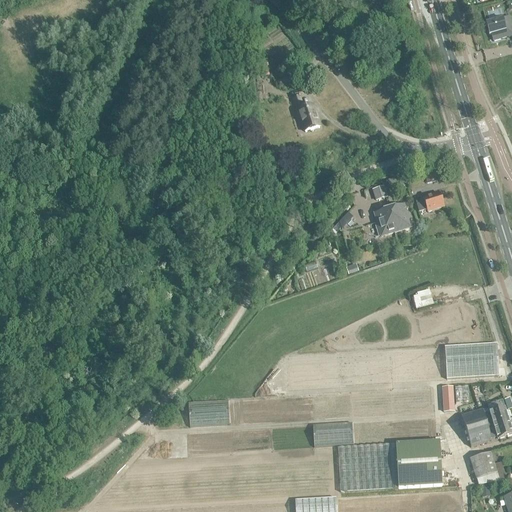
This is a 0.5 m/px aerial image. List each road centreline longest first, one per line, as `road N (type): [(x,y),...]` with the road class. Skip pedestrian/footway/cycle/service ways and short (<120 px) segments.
road 1 (track): [(418,150),(328,187),(302,208),(193,373),(147,420),(17,511)]
road 2 (unclassified): [(418,150),(388,140),(278,0)]
road 3 (secondary): [(475,140),(433,0)]
road 4 (secondary): [(511,258),(475,140)]
